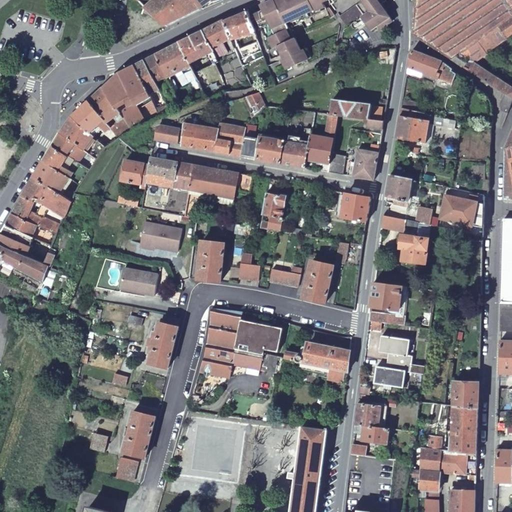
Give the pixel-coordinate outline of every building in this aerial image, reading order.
[(154,0),(147,7),(167,24),(201,7),(200,5),(195,0),(154,0)] [(274,0),(273,1),(269,3),(260,7),(262,11),(257,13),(253,15),(259,28),(268,24),(270,30),(273,36),(266,39),(271,49),(275,47),(277,51),(280,56),(282,60),(285,59),(300,52),(299,50),(294,39),(293,38),(289,40),(284,29),(286,28),(283,23),(289,21),(289,22),(300,17),(299,15),(311,10),(312,12),(322,7),(322,4),(327,1),(328,3),(329,3),(327,0),(274,0)] [(363,0),(359,0),(361,2),(352,8),(353,10),(359,18),(360,18),(362,21),(372,14),(367,6),(365,3),(363,0)] [(363,0),(365,3),(367,6),(372,14),(362,21),(364,24),(369,32),(376,28),(379,32),(392,23),(381,6),(389,0),(363,0)] [(511,0),(414,0),(413,34),(506,94),(511,97),(511,84),(510,84),(509,86),(473,63),(486,54),(485,52),(506,38),(506,37),(511,33),(511,0)] [(246,12),(225,21),(230,37),(232,41),(255,34),(246,12)] [(215,55),(216,58),(228,53),(223,41),(230,37),(225,21),(224,20),(203,30),(215,55)] [(203,30),(180,42),(189,63),(208,54),(209,58),(215,55),(203,30)] [(171,87),(182,111),(190,109),(207,101),(189,63),(180,42),(156,54),(171,87)] [(242,62),(262,53),(258,43),(240,50),(239,50),(238,51),(238,52),(242,62)] [(307,60),(306,58),(302,50),(299,50),(300,52),(285,59),(282,60),(280,56),(278,56),(284,71),(289,69),(290,68),(307,60)] [(440,60),(412,51),(409,68),(453,84),(457,72),(440,60)] [(145,60),(156,82),(164,78),(167,89),(171,87),(156,54),(145,60)] [(145,60),(134,65),(149,95),(159,90),(156,82),(145,60)] [(120,72),(104,88),(131,132),(150,123),(141,106),(137,108),(136,105),(150,98),(149,95),(134,65),(120,72)] [(131,132),(104,88),(89,101),(103,119),(108,124),(117,116),(120,120),(112,129),(119,138),(131,132)] [(260,93),(244,99),(253,119),(266,107),(260,93)] [(511,103),(511,97),(506,94),(502,102),(511,106),(511,103)] [(214,107),(225,104),(221,95),(210,99),(214,107)] [(161,119),(157,110),(152,100),(144,104),(153,122),(161,119)] [(368,127),(383,129),(384,120),(382,119),(383,110),(371,109),(372,105),(332,100),(331,115),(338,116),(369,120),(368,127)] [(99,141),(106,148),(119,138),(112,129),(109,126),(103,131),(98,125),(103,119),(89,101),(73,116),(94,137),(99,141)] [(511,106),(502,102),(502,110),(508,112),(511,106)] [(172,115),(167,105),(157,110),(161,119),(172,115)] [(417,112),(402,109),(397,139),(413,141),(417,112)] [(445,119),(417,112),(413,141),(427,143),(430,125),(443,127),(445,119)] [(321,170),(329,172),(332,153),(338,116),(331,115),(327,138),(312,135),(310,145),(307,159),(322,161),(321,170)] [(61,133),(97,160),(106,148),(99,141),(96,145),(94,144),(95,141),(92,139),(94,137),(73,116),(61,133)] [(247,128),(221,124),(220,131),(217,151),(229,153),(242,156),(247,128)] [(158,126),(155,139),(178,143),(180,129),(161,125),(158,126)] [(217,151),(220,131),(186,125),(183,145),(217,151)] [(247,125),(247,128),(242,156),(282,163),(286,142),(260,137),(260,140),(254,140),(256,127),(247,125)] [(81,165),(90,171),(97,160),(61,133),(53,145),(67,155),(81,165)] [(310,145),(286,142),(282,163),(283,163),(306,168),(307,159),(310,145)] [(67,155),(53,145),(44,161),(61,173),(67,165),(62,162),(67,155)] [(374,180),(379,153),(358,149),(353,176),(374,180)] [(343,174),(346,156),(332,153),(329,172),(343,174)] [(195,165),(152,157),(151,165),(148,181),(191,188),(195,165)] [(140,187),(147,188),(148,181),(151,165),(126,160),(122,180),(141,183),(140,187)] [(47,231),(56,236),(60,227),(31,212),(36,199),(43,203),(39,212),(62,223),(75,196),(63,189),(69,178),(61,173),(44,161),(13,214),(40,228),(47,231)] [(76,183),(80,186),(90,171),(81,165),(71,180),(76,183)] [(253,176),(195,165),(191,188),(187,215),(197,217),(199,206),(195,206),(196,201),(198,201),(201,191),(235,199),(238,182),(241,183),(239,191),(250,193),(253,176)] [(413,180),(391,175),(387,197),(409,201),(413,180)] [(287,196),(267,193),(264,215),(281,217),(281,219),(282,220),(283,221),(284,221),(285,219),(285,218),(284,217),(287,196)] [(371,197),(347,193),(343,215),(341,214),(340,217),(367,222),(371,197)] [(120,195),(119,202),(138,205),(139,199),(120,195)] [(469,200),(447,195),(442,218),(464,223),(463,229),(483,233),(484,198),(470,195),(469,200)] [(433,210),(420,207),(417,222),(430,225),(433,210)] [(38,231),(40,228),(13,214),(6,226),(31,238),(35,230),(38,231)] [(394,218),(384,216),(382,227),(406,232),(405,236),(402,236),(401,248),(405,248),(403,261),(424,264),(429,239),(428,239),(430,225),(397,218),(394,218)] [(511,219),(503,219),(501,302),(511,302),(511,219)] [(142,243),(155,245),(179,250),(183,227),(146,221),(142,243)] [(262,228),(275,230),(276,223),(263,221),(262,228)] [(219,222),(216,235),(225,236),(226,223),(219,222)] [(233,237),(236,224),(230,222),(227,236),(233,237)] [(6,226),(0,235),(0,243),(26,256),(34,239),(31,238),(6,226)] [(38,241),(51,248),(56,236),(47,231),(43,238),(38,236),(36,240),(38,241)] [(359,235),(357,244),(364,246),(365,236),(359,235)] [(39,245),(33,259),(44,264),(51,248),(38,241),(37,244),(39,245)] [(203,241),(198,279),(221,282),(225,243),(203,241)] [(346,263),(350,243),(340,241),(336,261),(346,263)] [(0,261),(2,263),(4,264),(6,260),(44,281),(49,266),(56,251),(51,248),(44,264),(33,259),(26,256),(0,243),(0,261)] [(252,256),(242,255),(241,263),(251,264),(252,256)] [(304,298),(326,303),(335,266),(313,260),(304,298)] [(251,264),(241,263),(239,278),(259,281),(261,266),(251,264)] [(139,289),(138,291),(155,295),(159,274),(125,267),(122,285),(139,289)] [(301,274),(272,269),(270,281),(299,286),(301,274)] [(405,287),(374,283),(371,308),(399,312),(401,290),(404,290),(405,287)] [(138,295),(138,291),(139,289),(122,285),(120,291),(138,295)] [(233,364),(242,320),(243,312),(212,308),(211,322),(208,343),(205,357),(201,371),(230,377),(233,364)] [(382,314),(371,312),(370,321),(405,325),(406,318),(384,315),(382,314)] [(140,333),(144,318),(131,315),(127,329),(140,333)] [(511,316),(500,316),(500,324),(511,324),(511,316)] [(283,328),(242,320),(233,364),(248,367),(247,373),(259,375),(260,369),(275,372),(278,356),(264,353),(265,349),(279,352),(283,328)] [(149,363),(169,368),(179,327),(159,322),(157,332),(155,331),(153,338),(152,338),(150,345),(151,346),(149,352),(152,353),(149,363)] [(415,341),(382,336),(380,352),(390,353),(389,360),(412,364),(415,341)] [(511,340),(500,340),(499,374),(511,374),(511,340)] [(285,359),(347,371),(350,350),(310,342),(307,357),(301,356),(302,354),(287,351),(285,359)] [(412,364),(389,360),(388,368),(377,367),(375,383),(403,386),(406,372),(411,372),(412,364)] [(479,382),(454,382),(453,405),(478,407),(479,382)] [(381,405),(358,402),(355,424),(378,427),(381,405)] [(441,404),(432,403),(431,414),(440,415),(441,404)] [(477,453),(478,407),(453,405),(452,450),(477,453)] [(146,457),(156,416),(134,410),(130,427),(128,427),(127,435),(128,435),(124,452),(146,457)] [(303,426),(273,422),(272,428),(302,432),(303,426)] [(378,427),(355,424),(355,432),(361,432),(361,431),(364,431),(363,440),(388,443),(390,428),(378,427)] [(316,511),(327,429),(303,426),(302,432),(291,511),(316,511)] [(95,433),(94,439),(108,443),(110,436),(95,433)] [(443,437),(430,435),(429,448),(442,449),(443,437)] [(108,443),(94,439),(91,448),(106,452),(108,443)] [(367,447),(353,445),(351,454),(366,455),(367,447)] [(429,448),(423,447),(421,470),(440,472),(440,473),(476,475),(477,453),(452,450),(442,449),(429,448)] [(511,449),(496,449),(496,483),(511,482),(511,449)] [(122,457),(117,477),(134,481),(139,461),(122,457)] [(439,490),(440,473),(440,472),(421,470),(414,470),(413,477),(421,477),(420,488),(439,490)] [(474,511),(476,490),(452,489),(451,511),(474,511)] [(437,511),(437,492),(426,492),(424,511),(437,511)]
